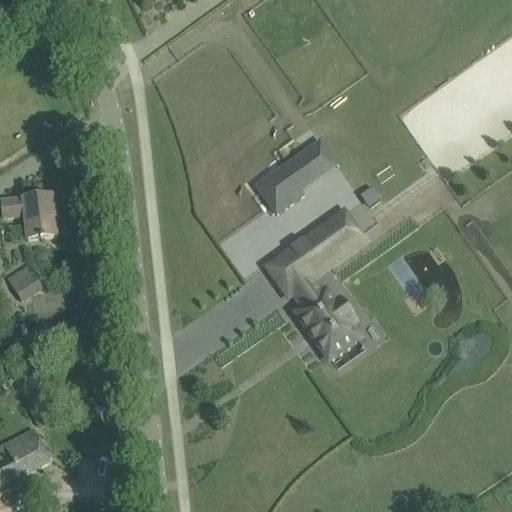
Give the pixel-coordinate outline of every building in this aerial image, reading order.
[(285,170),(258,189),(277,216),(304,196),(285,170)] [(373,190),(361,198),(370,210),(381,202),(373,190)] [(51,199),(31,201),(24,202),(24,203),(3,205),(4,221),(26,219),(29,242),(41,241),(41,243),(45,242),(45,241),(57,239),(55,221),(54,221),(51,199)] [(345,214),(267,270),(289,300),(293,297),(304,311),(298,315),(330,361),(360,340),(349,325),(355,321),(342,303),(336,308),(327,294),(325,296),(307,271),(320,262),(328,273),(367,245),(345,214)] [(30,266),(9,280),(24,304),(46,291),(30,266)] [(35,433),(17,442),(0,450),(0,500),(27,487),(23,479),(51,464),(35,433)]
